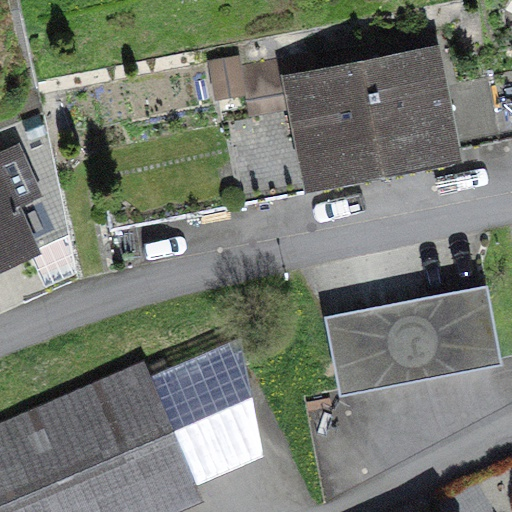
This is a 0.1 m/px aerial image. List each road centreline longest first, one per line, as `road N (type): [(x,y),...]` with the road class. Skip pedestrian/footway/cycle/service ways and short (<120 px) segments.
road 1 (residential): [(511,217),(166,282),(0,342)]
road 2 (residential): [(511,428),(340,511)]
